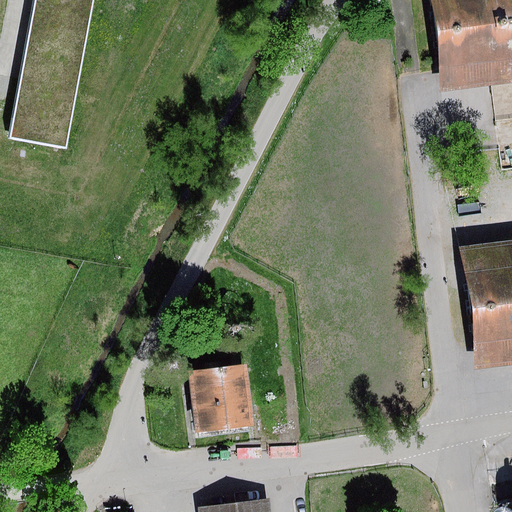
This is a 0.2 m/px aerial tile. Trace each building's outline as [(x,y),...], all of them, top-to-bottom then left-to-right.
[(26,0),(1,137),(57,147),(84,0),(26,0)] [(511,0),(439,0),(449,88),(511,80),(511,0)] [(511,245),(456,252),(470,371),(511,366),(511,245)] [(238,365),(177,371),(183,432),(245,426),(238,365)] [(283,511),(283,500),(206,508),(206,511),(283,511)]
